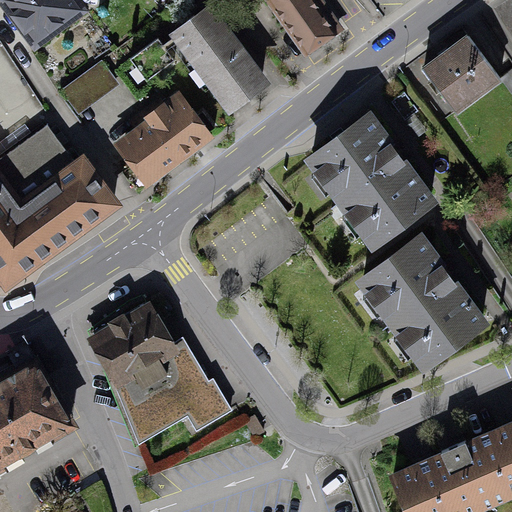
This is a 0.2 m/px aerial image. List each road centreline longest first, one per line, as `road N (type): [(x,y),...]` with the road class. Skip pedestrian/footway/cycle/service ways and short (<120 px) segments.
road 1 (residential): [(149,234),(278,407),(321,441),(435,408),(511,370)]
road 2 (residential): [(458,0),(149,234)]
road 3 (residential): [(45,302),(106,439),(127,511)]
road 4 (residential): [(149,234),(45,302)]
